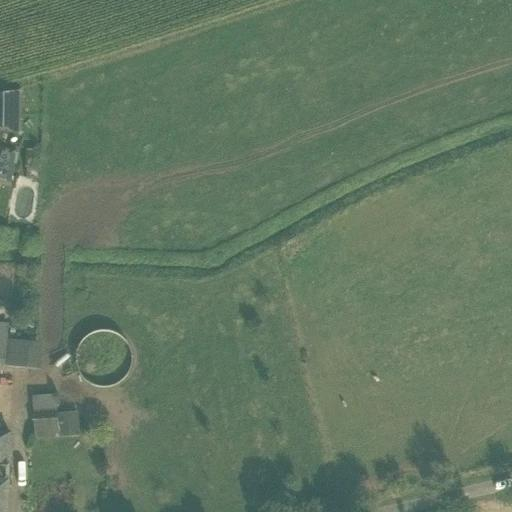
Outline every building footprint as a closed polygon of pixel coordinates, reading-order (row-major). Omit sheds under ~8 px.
[(16,98),(0,100),(0,129),(15,135),(16,98)] [(13,154),(0,149),(0,185),(9,188),(13,154)] [(9,302),(0,301),(0,325),(7,326),(9,302)] [(129,371),(131,360),(128,349),(122,340),(113,334),(102,332),(91,335),(82,341),(76,350),(74,361),(77,372),(83,381),(92,387),(103,389),(114,387),(123,380),(129,371)] [(43,344),(6,341),(3,370),(41,373),(43,344)] [(54,398),(32,399),(33,415),(55,414),(54,398)] [(55,414),(33,415),(34,429),(56,427),(55,414)] [(9,434),(0,434),(0,483),(7,483),(9,434)]
